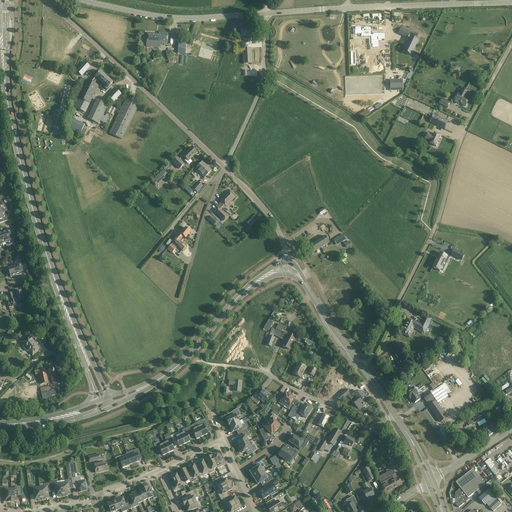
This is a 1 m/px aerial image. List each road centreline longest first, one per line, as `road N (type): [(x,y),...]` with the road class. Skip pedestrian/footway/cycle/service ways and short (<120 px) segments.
road 1 (residential): [(224,167),(46,0)]
road 2 (unclassified): [(265,13),(508,2)]
road 3 (secondary): [(49,266),(2,60)]
road 4 (residential): [(511,44),(460,140),(436,223)]
road 5 (unclassified): [(83,0),(165,17),(265,13)]
road 6 (residential): [(395,416),(366,426),(268,374),(229,366)]
road 7 (residential): [(224,167),(259,92),(265,13)]
road 8 (residential): [(432,232),(361,366)]
road 9 (secondary): [(109,396),(49,266)]
road 10 (secondary): [(49,266),(91,382)]
